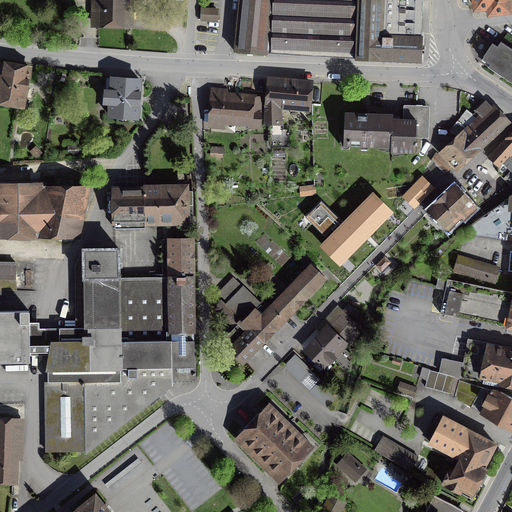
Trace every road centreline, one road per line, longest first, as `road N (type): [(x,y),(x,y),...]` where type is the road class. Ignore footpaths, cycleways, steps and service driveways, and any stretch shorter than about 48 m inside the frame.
road 1 (residential): [(511,123),(241,393),(207,402)]
road 2 (residential): [(207,402),(198,67)]
road 3 (residential): [(457,69),(434,75),(221,67)]
road 4 (residential): [(33,511),(170,408),(207,402)]
road 5 (residential): [(187,66),(0,49)]
road 6 (residential): [(207,402),(222,440),(287,511)]
road 7 (track): [(122,161),(0,173)]
